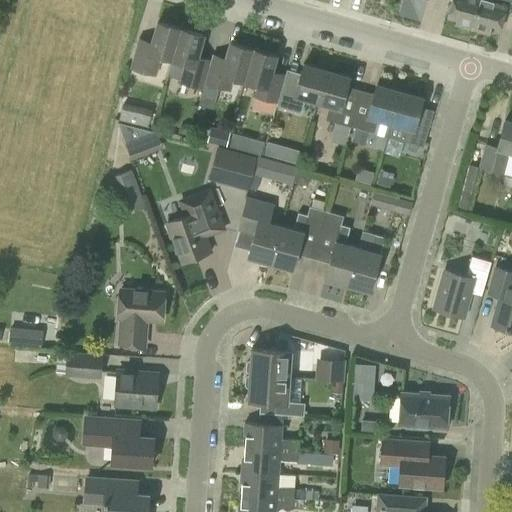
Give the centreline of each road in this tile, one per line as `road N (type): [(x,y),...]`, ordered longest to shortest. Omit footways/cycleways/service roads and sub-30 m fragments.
road 1 (residential): [(198,511),(210,342),(230,318),(268,313),(391,341)]
road 2 (residential): [(391,341),(470,64)]
road 3 (residential): [(391,341),(467,368),(490,388),(484,511)]
road 4 (tertiary): [(470,64),(251,0)]
